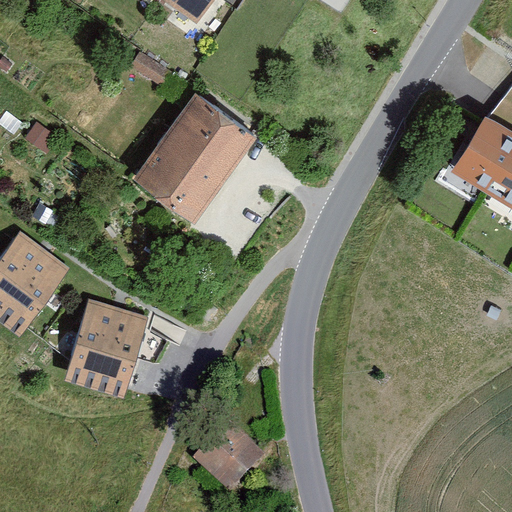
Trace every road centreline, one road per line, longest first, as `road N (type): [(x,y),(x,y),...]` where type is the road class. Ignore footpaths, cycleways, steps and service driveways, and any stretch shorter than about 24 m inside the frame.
road 1 (unclassified): [(325,239),(276,267),(238,312),(137,511)]
road 2 (tertiary): [(325,239),(297,340),(300,412),(319,511)]
road 3 (tertiary): [(465,0),(325,239)]
